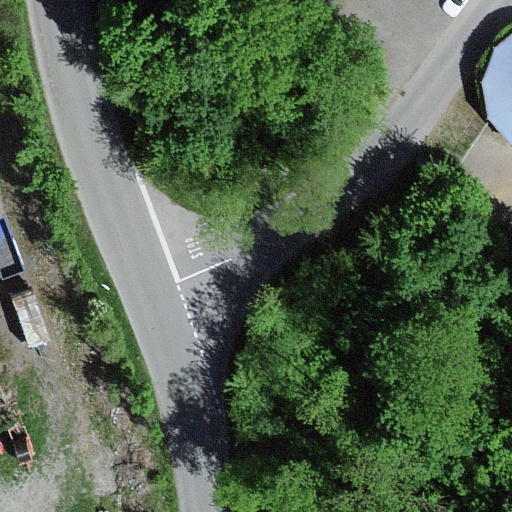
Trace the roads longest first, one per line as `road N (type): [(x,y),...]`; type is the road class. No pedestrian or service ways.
road 1 (unclassified): [(493,0),(379,153),(259,244),(147,295)]
road 2 (unclassified): [(147,295),(63,0)]
road 3 (unclassified): [(203,511),(194,447),(147,295)]
